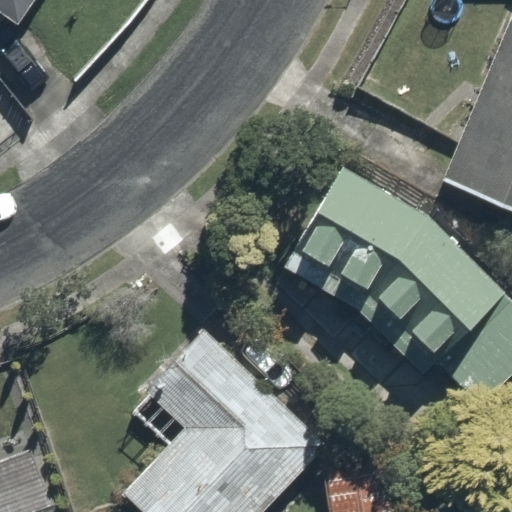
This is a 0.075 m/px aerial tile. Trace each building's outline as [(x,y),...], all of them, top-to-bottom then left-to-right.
[(0,0),(0,12),(23,29),(43,0),(0,0)] [(511,42),(446,169),(511,203),(511,42)] [(351,167),(294,263),(468,396),(511,360),(511,294),(462,232),(351,167)] [(272,511),(337,445),(203,317),(123,400),(166,442),(122,488),(146,511),(272,511)] [(61,511),(40,443),(0,455),(0,511),(61,511)] [(402,511),(396,462),(326,471),(330,511),(402,511)]
